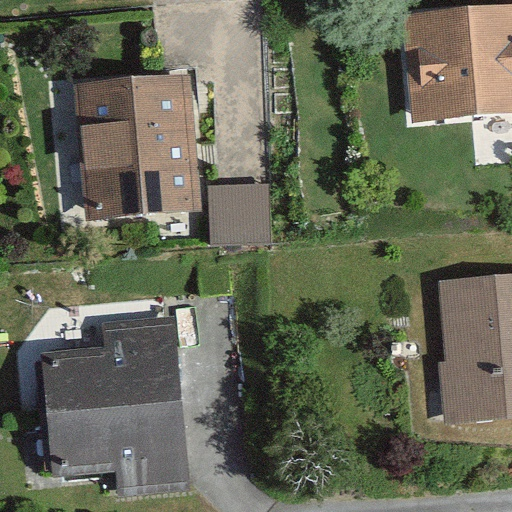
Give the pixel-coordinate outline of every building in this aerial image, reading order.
[(511,6),(388,14),(395,119),(511,110),(511,6)] [(176,74),(56,77),(60,206),(179,202),(176,74)] [(258,178),(191,180),(193,244),(260,242),(258,178)] [(511,278),(431,282),(436,422),(511,419),(511,278)] [(176,479),(166,310),(91,315),(93,341),(23,346),(31,471),(99,467),(100,484),(176,479)]
